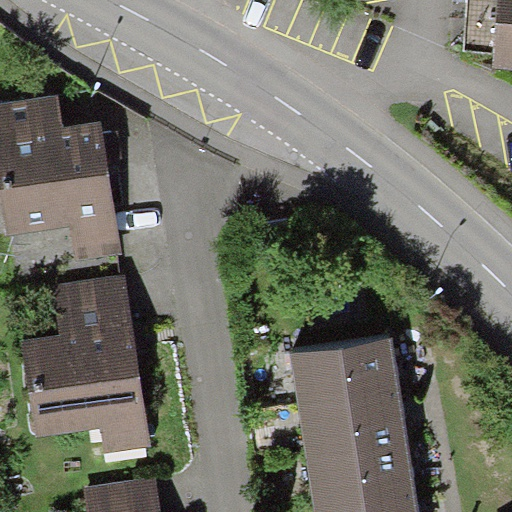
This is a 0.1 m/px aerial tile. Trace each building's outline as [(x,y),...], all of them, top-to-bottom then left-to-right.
[(490,67),(511,68),(511,0),(465,0),(460,55),(491,58),(490,67)] [(0,233),(5,273),(126,258),(107,109),(64,114),(60,79),(0,86),(0,233)] [(155,446),(131,272),(55,282),(61,331),(29,335),(42,428),(100,420),(105,453),(155,446)] [(403,371),(399,340),(296,352),(315,511),(419,511),(419,507),(414,469),(407,404),(403,371)] [(167,511),(163,470),(88,478),(92,511),(167,511)]
